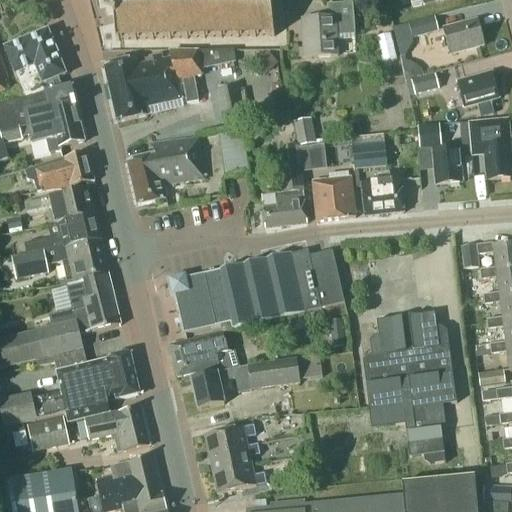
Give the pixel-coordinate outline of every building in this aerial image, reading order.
[(113,0),(116,42),(274,37),(272,0),(113,0)] [(328,5),(329,19),(302,21),(304,59),(338,57),(337,36),(355,35),(353,4),(328,5)] [(413,40),(438,33),(434,19),(393,29),(401,58),(406,57),(414,43),(413,40)] [(449,56),(450,56),(483,48),(477,21),(443,30),(449,56)] [(7,92),(11,104),(63,91),(58,79),(66,76),(48,32),(4,50),(15,77),(16,76),(21,87),(11,91),(7,92)] [(118,124),(148,116),(147,109),(185,100),(186,105),(198,103),(194,78),(203,77),(202,70),(235,63),(234,52),(198,52),(169,52),(171,59),(163,61),(162,56),(144,60),(145,64),(137,66),(136,60),(105,67),(118,124)] [(268,74),(278,64),(268,53),(258,63),(268,74)] [(0,94),(7,92),(11,91),(0,56),(0,94)] [(408,62),(402,63),(405,80),(423,76),(422,70),(408,62)] [(463,110),(465,109),(497,100),(490,74),(456,83),(463,110)] [(439,90),(435,76),(411,82),(414,97),(439,90)] [(216,92),(221,115),(243,111),(238,87),(216,92)] [(63,91),(11,104),(0,106),(0,163),(8,161),(4,143),(22,139),(22,137),(29,135),(35,159),(62,152),(61,149),(85,143),(70,89),(63,91)] [(390,100),(390,123),(414,123),(414,100),(390,100)] [(293,127),(290,115),(274,118),(277,131),(293,127)] [(316,144),(311,120),(293,123),(298,148),(316,144)] [(508,123),(469,127),(471,150),(483,149),(486,182),(511,179),(511,167),(510,146),(508,123)] [(419,152),(432,151),(435,186),(462,184),(459,143),(447,144),(447,150),(442,150),(440,137),(450,136),(449,125),(439,126),(439,125),(417,127),(419,152)] [(229,173),(252,171),(249,129),(226,130),(229,173)] [(383,135),(351,138),(354,172),(387,169),(383,135)] [(152,144),(155,157),(127,163),(137,208),(166,201),(163,187),(205,181),(198,138),(152,144)] [(277,208),(263,209),(265,229),(307,225),(304,192),(301,165),(303,164),(301,148),(287,149),(289,165),(278,166),(281,194),(275,195),(277,208)] [(60,191),(66,191),(95,184),(87,154),(64,159),(25,172),(28,181),(34,183),(37,194),(43,192),(60,191)] [(351,177),(312,182),(317,224),(356,219),(351,177)] [(400,181),(361,185),(365,218),(404,214),(400,181)] [(50,199),(25,205),(27,214),(51,208),(55,225),(55,226),(58,226),(94,217),(88,191),(86,191),(50,199)] [(25,245),(27,256),(27,257),(45,254),(44,253),(63,249),(100,241),(94,217),(58,226),(55,226),(55,225),(48,227),(51,239),(25,245)] [(20,218),(6,221),(9,235),(22,232),(20,218)] [(63,249),(44,253),(45,254),(48,268),(63,264),(67,285),(108,276),(100,241),(63,249)] [(492,254),(494,270),(511,267),(511,246),(493,249),(492,245),(476,247),(477,256),(492,254)] [(476,247),(461,249),(464,271),(479,269),(476,247)] [(184,336),(215,328),(230,325),(232,331),(345,305),(332,253),(309,258),(308,252),(291,256),(185,280),(185,278),(169,282),(171,290),(173,297),(175,297),(184,336)] [(27,256),(11,260),(17,282),(49,275),(48,268),(45,254),(27,257),(27,256)] [(496,279),(498,294),(511,292),(511,267),(494,270),(480,272),(481,281),(496,279)] [(48,318),(51,328),(116,312),(108,277),(66,287),(72,312),(48,318)] [(499,304),(501,319),(511,317),(511,292),(498,294),(483,296),(484,306),(499,304)] [(59,363),(62,371),(87,366),(80,337),(120,327),(116,312),(51,328),(0,340),(0,370),(36,361),(38,368),(59,363)] [(390,418),(394,418),(395,428),(405,426),(409,459),(424,457),(424,462),(430,466),(445,464),(441,430),(446,430),(443,406),(457,405),(447,332),(441,328),(437,328),(435,314),(377,322),(379,337),(374,337),(370,343),(371,357),(367,357),(363,363),(369,411),(383,409),(384,414),(390,418)] [(502,329),(505,344),(511,343),(511,317),(501,319),(486,321),(488,331),(502,329)] [(346,347),(343,321),(329,323),(332,349),(346,347)] [(224,343),(222,333),(169,347),(178,378),(220,367),(221,374),(231,371),(227,355),(236,353),(234,345),(233,345),(232,341),(224,343)] [(511,343),(505,344),(490,346),(492,356),(506,353),(509,374),(511,373),(511,343)] [(106,361),(87,366),(62,371),(55,373),(60,394),(30,401),(28,396),(0,402),(0,420),(4,439),(23,435),(22,427),(65,416),(67,424),(108,415),(106,404),(139,396),(130,354),(106,359),(106,361)] [(247,368),(231,371),(221,374),(191,380),(198,412),(225,405),(220,383),(235,380),(238,394),(251,392),(251,393),(300,385),(300,381),(336,376),(333,355),(317,358),(317,356),(297,359),(297,360),(247,367),(247,368)] [(505,385),(503,372),(478,375),(479,388),(505,385)] [(511,399),(511,393),(511,394),(511,389),(481,393),(482,404),(498,402),(498,401),(511,399)] [(140,409),(109,416),(108,416),(84,422),(89,444),(110,439),(111,444),(114,444),(117,456),(149,448),(140,409)] [(511,415),(484,419),(485,429),(511,425),(511,415)] [(63,418),(27,426),(33,454),(69,446),(63,418)] [(208,457),(248,448),(246,439),(256,436),(253,426),(204,437),(208,457)] [(511,449),(511,440),(503,441),(504,451),(511,449)] [(258,445),(248,448),(208,457),(213,476),(252,467),(250,458),(260,456),(258,445)] [(100,499),(88,501),(90,511),(120,511),(124,511),(123,511),(165,511),(152,457),(110,468),(112,478),(96,481),(100,499)] [(252,467),(213,476),(217,496),(267,484),(264,474),(254,477),(252,467)] [(8,511),(77,511),(71,470),(3,481),(8,511)] [(402,485),(403,497),(304,507),(304,503),(270,506),(270,510),(247,511),(477,511),(475,478),(402,485)] [(511,488),(483,487),(482,502),(511,503),(511,488)] [(507,511),(508,505),(483,503),(482,511),(507,511)]
